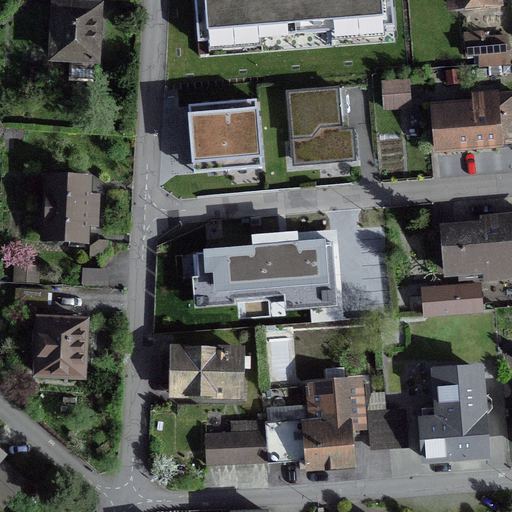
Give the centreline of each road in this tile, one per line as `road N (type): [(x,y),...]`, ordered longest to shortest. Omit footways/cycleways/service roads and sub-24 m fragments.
road 1 (residential): [(125,502),(511,479)]
road 2 (residential): [(143,214),(511,187)]
road 3 (residential): [(143,214),(125,502)]
road 4 (residential): [(153,0),(143,214)]
road 5 (residential): [(125,502),(0,399)]
